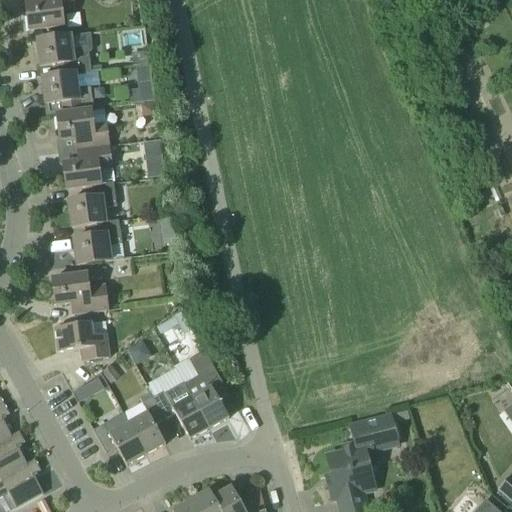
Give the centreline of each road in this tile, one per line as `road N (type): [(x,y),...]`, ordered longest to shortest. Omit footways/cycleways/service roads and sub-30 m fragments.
road 1 (unclassified): [(278,457),(177,0)]
road 2 (residential): [(93,511),(156,477),(278,457)]
road 3 (residential): [(93,511),(0,343)]
